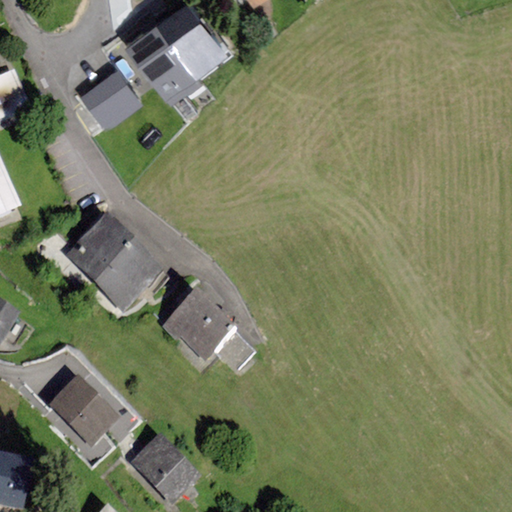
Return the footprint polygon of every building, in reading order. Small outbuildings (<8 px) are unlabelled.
[(180,7),(122,52),(156,97),(214,52),(180,7)] [(0,122),(28,110),(0,48),(0,224),(30,211),(0,144),(0,122)] [(141,104),(119,72),(81,99),(103,131),(141,104)] [(160,268),(106,219),(73,255),(127,304),(160,268)] [(237,330),(195,292),(166,324),(208,363),(237,330)] [(0,349),(20,319),(0,306),(0,349)] [(244,339),(232,350),(246,365),(258,354),(244,339)] [(121,421),(75,377),(48,406),(94,449),(121,421)] [(196,487),(159,445),(132,469),(168,511),(196,487)] [(16,511),(24,470),(0,465),(0,511),(16,511)]
